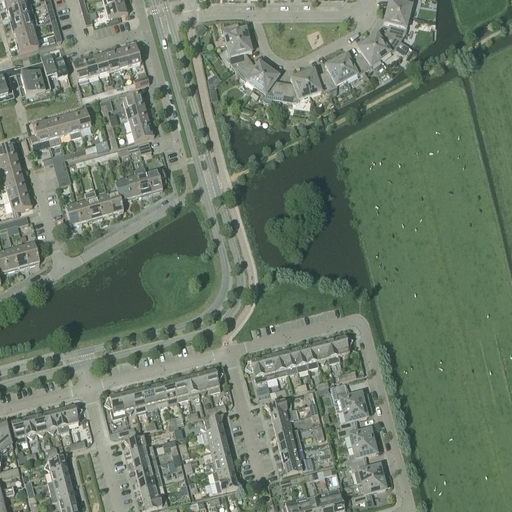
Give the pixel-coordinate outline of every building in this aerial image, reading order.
[(6,14),(26,8),(23,0),(14,0),(3,3),(6,14)] [(105,11),(125,6),(123,0),(105,0),(102,1),(105,11)] [(413,0),(397,0),(398,1),(389,1),(386,13),(408,18),(411,7),(412,7),(413,4),(413,0)] [(85,6),(79,7),(82,17),(87,16),(87,15),(85,6)] [(125,6),(105,11),(108,22),(128,16),(125,6)] [(9,24),(29,18),(26,8),(6,14),(9,24)] [(408,18),(386,13),(383,25),(391,27),(391,29),(387,35),(400,44),(405,35),(407,30),(406,30),(408,18)] [(87,16),(82,17),(85,28),(92,26),(89,15),(87,15),(87,16)] [(12,34),(32,29),(29,18),(9,24),(12,34)] [(52,34),(58,33),(55,22),(50,24),(52,34)] [(226,48),(248,42),(245,30),(237,32),(235,26),(220,30),(222,37),(223,36),(226,48)] [(15,45),(35,39),(32,29),(12,34),(15,45)] [(400,44),(387,35),(383,41),(381,42),(376,35),(366,42),(380,61),(389,54),(390,55),(394,52),(400,44)] [(35,39),(15,45),(18,55),(37,50),(35,39)] [(235,73),(247,64),(243,58),(251,54),(248,42),(226,48),(229,59),(228,60),(229,64),(235,73)] [(380,61),(366,42),(356,50),(361,57),(356,60),(364,73),(371,68),(370,67),(380,61)] [(124,50),(129,70),(139,67),(134,47),(124,50)] [(129,70),(124,50),(113,53),(120,76),(124,75),(123,71),(129,70)] [(119,73),(113,53),(102,56),(108,76),(119,73)] [(108,76),(102,56),(92,59),(98,78),(108,76)] [(364,73),(356,60),(351,63),(350,64),(346,56),(335,62),(346,82),(357,77),(357,78),(364,73)] [(46,79),(55,77),(52,62),(50,57),(40,60),(44,73),(46,79)] [(52,62),(55,77),(57,81),(67,78),(61,59),(52,62)] [(98,78),(92,59),(82,62),(87,81),(98,78)] [(87,81),(82,62),(71,65),(77,84),(87,81)] [(322,78),(328,92),(336,89),(336,88),(346,82),(335,62),(324,67),(328,76),(322,78)] [(255,90),(268,71),(258,64),(251,70),(247,64),(235,73),(240,81),(244,84),(245,83),(255,90)] [(281,103),(283,88),(274,87),(273,85),(278,78),(268,71),(255,90),(264,97),(263,98),(262,100),(262,102),(263,104),(265,105),(267,106),(269,105),(271,104),(272,102),(281,103)] [(302,76),(309,98),(320,93),(321,95),(328,92),(322,78),(316,80),(313,72),(302,76)] [(46,79),(44,73),(20,79),(25,99),(50,92),(46,79)] [(309,98),(302,76),(290,80),(291,89),(283,88),(281,103),(293,105),(299,103),(298,102),(309,98)] [(110,80),(111,85),(105,86),(106,92),(116,90),(116,86),(122,85),(121,78),(110,80)] [(146,79),(133,83),(134,86),(135,91),(145,88),(146,88),(148,87),(147,82),(146,79)] [(135,91),(134,86),(130,87),(123,88),(125,94),(135,91)] [(125,94),(123,88),(113,91),(114,97),(125,94)] [(114,97),(113,91),(102,94),(104,100),(114,97)] [(217,104),(215,92),(209,93),(211,106),(217,104)] [(104,100),(102,94),(94,97),(92,97),(93,103),(104,100)] [(93,103),(92,97),(81,100),(83,106),(93,103)] [(125,113),(144,108),(141,97),(122,103),(125,113)] [(103,120),(108,118),(105,107),(100,109),(103,120)] [(128,124),(147,118),(144,108),(125,113),(128,124)] [(74,115),(79,134),(90,131),(84,111),(74,115)] [(79,134),(74,115),(63,117),(69,137),(79,134)] [(69,137),(63,117),(53,120),(58,140),(69,137)] [(131,134),(150,129),(147,118),(128,124),(131,134)] [(43,123),(50,149),(60,146),(58,140),(53,120),(43,123)] [(50,149),(43,123),(32,126),(35,137),(29,138),(33,154),(50,149)] [(109,140),(114,139),(111,128),(106,130),(109,140)] [(150,129),(131,134),(134,145),(153,139),(150,129)] [(114,139),(109,140),(112,151),(117,150),(114,139)] [(148,145),(137,148),(139,153),(140,158),(151,155),(148,145)] [(14,147),(0,150),(0,161),(17,157),(19,157),(16,146),(14,147)] [(84,151),(86,156),(96,154),(95,148),(84,151)] [(139,153),(137,148),(130,150),(127,151),(128,156),(139,153)] [(74,154),(75,159),(86,156),(84,151),(74,154)] [(116,154),(118,159),(128,156),(127,151),(116,154)] [(75,159),(74,154),(63,157),(65,162),(75,159)] [(106,157),(107,162),(118,159),(116,154),(106,157)] [(17,157),(0,161),(0,171),(0,173),(20,168),(18,162),(20,161),(19,157),(17,157)] [(96,160),(97,165),(107,162),(106,157),(96,160)] [(52,166),(54,165),(53,160),(42,163),(44,168),(52,166)] [(85,163),(86,168),(97,165),(96,160),(85,163)] [(52,166),(54,172),(66,169),(64,162),(54,165),(52,166)] [(86,168),(85,163),(75,166),(76,171),(86,168)] [(20,168),(0,173),(3,184),(23,178),(21,172),(23,172),(22,167),(20,168)] [(66,169),(54,172),(56,178),(67,175),(66,169)] [(143,170),(132,173),(134,179),(145,176),(143,170)] [(145,177),(151,196),(162,193),(160,187),(166,185),(162,171),(155,172),(156,174),(145,177)] [(57,183),(69,180),(67,175),(56,178),(57,183)] [(135,180),(141,199),(151,196),(145,177),(135,180)] [(23,178),(3,184),(6,194),(26,189),(27,188),(25,178),(23,178)] [(69,180),(57,183),(59,189),(70,186),(69,180)] [(124,183),(130,202),(141,199),(135,180),(124,183)] [(130,202),(124,183),(114,186),(116,196),(117,195),(119,205),(120,205),(130,202)] [(26,189),(6,194),(9,204),(29,199),(30,199),(27,188),(26,189)] [(107,198),(112,218),(123,215),(120,205),(119,205),(117,195),(116,196),(107,198)] [(96,201),(102,221),(112,218),(107,198),(96,201)] [(12,215),(8,216),(9,220),(24,217),(23,212),(33,209),(30,199),(29,199),(9,204),(12,215)] [(86,204),(92,224),(102,221),(96,201),(86,204)] [(75,207),(81,227),(92,224),(86,204),(75,207)] [(81,227),(75,207),(64,210),(70,230),(81,227)] [(15,223),(16,228),(17,229),(28,226),(26,220),(15,223)] [(22,249),(28,269),(39,266),(33,246),(22,249)] [(12,252),(17,272),(28,269),(22,249),(12,252)] [(2,255),(7,275),(17,272),(12,252),(2,255)] [(333,343),(337,359),(348,356),(347,352),(349,351),(349,350),(352,344),(347,341),(347,340),(333,343)] [(337,359),(333,343),(323,346),(327,362),(328,368),(339,365),(337,359)] [(326,362),(327,362),(323,346),(312,348),(316,365),(317,364),(323,367),(326,362)] [(302,351),(306,367),(308,373),(318,371),(316,365),(312,348),(302,351)] [(305,368),(306,367),(302,351),(291,354),(296,370),(297,370),(302,373),(305,368)] [(281,356),(287,379),(297,376),(296,370),(291,354),(281,356)] [(270,359),(276,381),(287,379),(281,356),(270,359)] [(262,369),(264,378),(266,384),(276,381),(270,359),(260,362),(262,369)] [(266,384),(264,378),(262,369),(260,362),(247,365),(247,367),(244,372),(249,375),(250,377),(252,376),(253,381),(255,387),(266,384)] [(203,376),(208,392),(209,397),(220,394),(217,385),(220,384),(219,383),(222,378),(217,374),(217,373),(203,376)] [(342,377),(344,384),(356,381),(354,374),(342,377)] [(208,392),(203,376),(193,379),(197,395),(198,395),(203,398),(207,393),(208,392)] [(197,395),(193,379),(183,382),(187,398),(188,398),(193,401),(196,395),(197,395)] [(188,403),(187,398),(183,382),(172,384),(176,401),(177,405),(188,403)] [(161,387),(163,392),(166,403),(167,403),(172,406),(175,401),(176,401),(172,384),(161,387)] [(151,390),(155,406),(156,406),(161,409),(164,404),(166,403),(163,392),(161,387),(151,390)] [(342,414),(366,408),(365,406),(362,399),(361,399),(360,396),(347,400),(344,388),(330,391),(333,404),(339,402),(342,414)] [(140,392),(146,413),(156,411),(155,406),(151,390),(140,392)] [(130,395),(134,411),(135,416),(146,413),(140,392),(130,395)] [(134,411),(130,395),(119,398),(124,414),(125,414),(130,417),(133,412),(134,411)] [(258,405),(270,402),(269,396),(257,399),(258,405)] [(124,414),(119,398),(106,401),(107,403),(104,408),(109,411),(112,423),(125,420),(124,414)] [(264,408),(269,414),(270,419),(278,417),(290,413),(290,406),(289,402),(264,408)] [(212,410),(214,417),(226,414),(224,407),(212,410)] [(366,408),(342,414),(345,426),(339,427),(340,433),(340,434),(355,430),(353,424),(366,420),(366,418),(367,418),(366,410),(366,408)] [(77,410),(76,409),(63,412),(67,428),(78,426),(77,421),(79,420),(79,419),(82,414),(77,410)] [(52,415),(57,431),(58,431),(63,434),(66,429),(67,428),(63,412),(52,415)] [(290,413),(278,417),(270,419),(273,428),(280,426),(289,424),(293,423),(290,413)] [(42,418),(46,434),(47,434),(52,437),(56,431),(57,431),(52,415),(42,418)] [(32,420),(36,436),(37,436),(42,439),(45,434),(46,434),(42,418),(32,420)] [(205,435),(222,431),(220,426),(223,419),(203,424),(203,426),(200,431),(205,434),(205,435)] [(21,423),(25,439),(26,439),(32,442),(35,437),(36,436),(32,420),(21,423)] [(25,439),(21,423),(10,426),(15,447),(26,444),(25,439)] [(291,434),(289,424),(280,426),(273,428),(275,438),(291,434)] [(0,511),(4,511),(2,500),(1,497),(0,494),(0,493),(0,483),(19,479),(17,471),(0,474),(0,457),(12,449),(6,427),(4,427),(0,429),(0,428),(0,511)] [(351,450),(375,444),(374,442),(371,435),(370,435),(369,433),(356,436),(355,430),(340,434),(340,433),(337,434),(338,441),(348,438),(351,450)] [(203,446),(208,445),(224,441),(222,431),(205,435),(200,436),(203,446)] [(130,438),(128,432),(116,435),(118,441),(130,438)] [(296,433),(291,434),(275,438),(278,448),(299,443),(296,433)] [(130,454),(146,450),(146,449),(149,444),(144,441),(143,439),(123,444),(128,450),(130,454)] [(210,455),(227,451),(224,441),(208,445),(208,446),(205,451),(210,454),(210,455)] [(72,446),(73,453),(85,450),(84,443),(72,446)] [(299,443),(278,448),(280,458),(301,452),(299,443)] [(350,469),(364,466),(362,460),(376,457),(375,454),(376,454),(375,446),(375,444),(351,450),(353,457),(347,459),(348,463),(344,464),(346,471),(350,470),(350,469)] [(132,464),(154,458),(152,449),(146,450),(130,454),(132,464)] [(45,450),(35,451),(36,461),(47,460),(45,450)] [(215,475),(232,470),(227,451),(210,455),(213,465),(210,471),(215,474),(215,475)] [(283,468),(292,466),(304,462),(301,452),(280,458),(283,468)] [(330,455),(317,459),(319,464),(325,462),(331,460),(330,455)] [(157,468),(154,458),(132,464),(135,474),(157,468)] [(49,475),(65,471),(64,466),(66,459),(46,464),(47,466),(44,471),(49,474),(49,475)] [(292,466),(283,468),(284,472),(282,480),(307,473),(304,462),(292,466)] [(361,486),(384,480),(383,478),(380,471),(379,471),(379,469),(365,472),(364,466),(350,469),(350,470),(351,476),(358,474),(361,486)] [(159,478),(157,468),(135,474),(137,484),(153,480),(159,478)] [(214,485),(234,480),(232,470),(215,475),(216,475),(212,476),(214,485)] [(65,471),(49,475),(52,485),(68,481),(65,471)] [(140,494),(156,490),(153,480),(137,484),(140,494)] [(234,480),(214,485),(217,496),(241,490),(235,485),(234,480)] [(384,480),(361,486),(364,498),(351,501),(352,507),(366,504),(365,498),(385,493),(384,490),(385,490),(384,482),(385,482),(384,480)] [(68,481),(52,485),(47,486),(49,496),(71,490),(68,481)] [(292,488),(290,482),(278,485),(280,491),(292,488)] [(142,504),(164,498),(162,488),(156,490),(140,494),(142,504)] [(71,490),(49,496),(52,506),(57,505),(73,500),(71,490)] [(338,492),(327,494),(328,500),(331,511),(343,511),(339,497),(338,492)] [(327,494),(317,497),(317,498),(318,503),(320,511),(331,511),(328,500),(327,494)] [(164,498),(142,504),(143,508),(142,511),(155,511),(161,511),(161,510),(167,509),(164,498)] [(317,498),(306,501),(307,506),(309,511),(320,511),(318,503),(317,498)] [(73,500),(57,505),(58,511),(68,511),(76,510),(73,500)] [(306,500),(296,503),(297,508),(297,511),(309,511),(307,506),(306,501),(306,500)] [(297,511),(297,508),(296,503),(285,506),(286,511),(297,511)]
